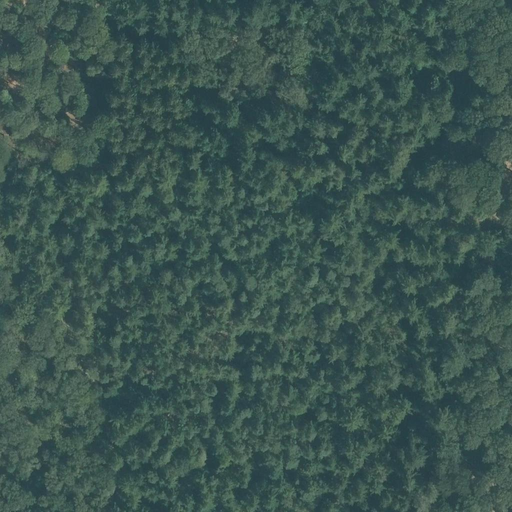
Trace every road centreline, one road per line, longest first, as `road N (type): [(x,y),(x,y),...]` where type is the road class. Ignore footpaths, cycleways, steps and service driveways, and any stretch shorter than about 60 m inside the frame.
road 1 (track): [(511,233),(392,128),(351,104),(310,92),(0,61)]
road 2 (track): [(0,213),(103,417),(118,511)]
